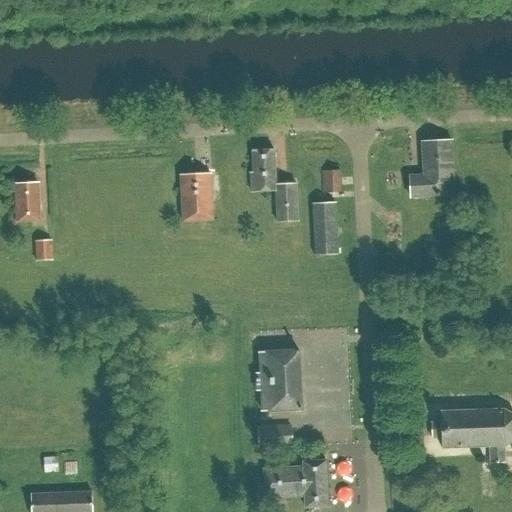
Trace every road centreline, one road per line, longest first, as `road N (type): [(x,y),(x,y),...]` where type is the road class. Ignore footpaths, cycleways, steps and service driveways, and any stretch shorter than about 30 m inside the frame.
road 1 (residential): [(377,511),(359,123)]
road 2 (residential): [(0,140),(359,123)]
road 3 (residential): [(359,123),(511,115)]
